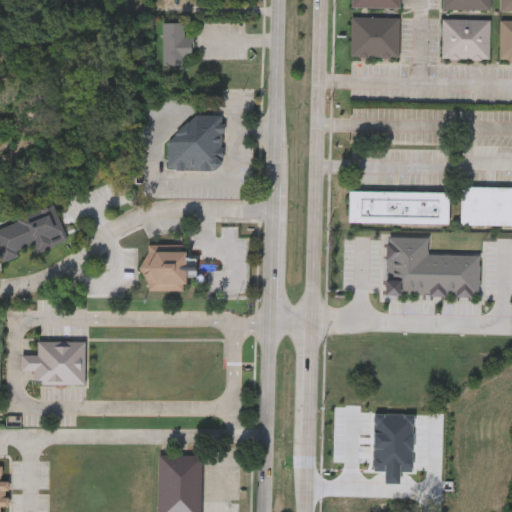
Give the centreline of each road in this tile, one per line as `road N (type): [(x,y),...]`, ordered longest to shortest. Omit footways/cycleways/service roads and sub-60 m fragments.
road 1 (secondary): [(312,321),(321,0)]
road 2 (secondary): [(267,325),(262,511)]
road 3 (secondary): [(274,0),(270,181)]
road 4 (secondary): [(270,181),(267,325)]
road 5 (secondary): [(308,441),(312,321)]
